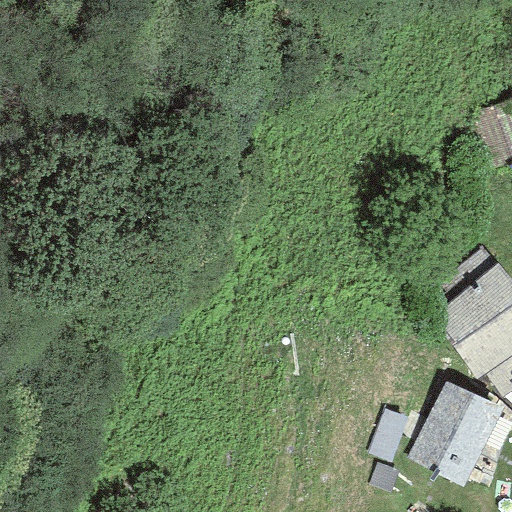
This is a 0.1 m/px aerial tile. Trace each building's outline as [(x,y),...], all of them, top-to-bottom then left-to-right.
[(499,171),(511,165),(511,113),(481,127),(499,171)] [(511,285),(496,264),(431,318),(475,377),(485,371),(511,353),(511,285)] [(511,390),(511,353),(485,371),(501,398),(511,390)] [(502,409),(444,383),(406,459),(460,488),(502,409)] [(511,390),(501,398),(511,407),(511,390)] [(406,418),(383,409),(366,454),(389,463),(406,418)] [(398,471),(376,463),(368,484),(390,492),(398,471)]
